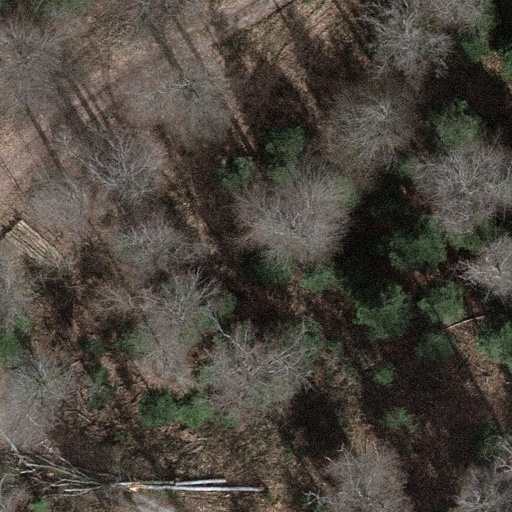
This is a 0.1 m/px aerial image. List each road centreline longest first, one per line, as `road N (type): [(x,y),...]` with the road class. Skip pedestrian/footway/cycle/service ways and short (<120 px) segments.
road 1 (track): [(0,156),(249,0)]
road 2 (track): [(175,511),(0,422)]
